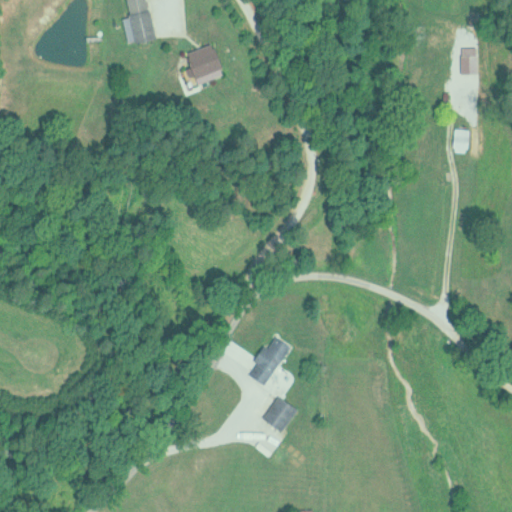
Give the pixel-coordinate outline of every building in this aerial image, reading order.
[(148,0),(128,0),(132,15),(124,17),(130,43),(157,37),(148,0)] [(190,52),(204,83),(229,72),(215,41),(190,52)] [(469,127),(454,127),(454,151),(469,151),(469,127)] [(293,344),(275,333),(250,372),(268,383),(293,344)] [(285,430),(300,407),(280,394),(264,416),(285,430)]
